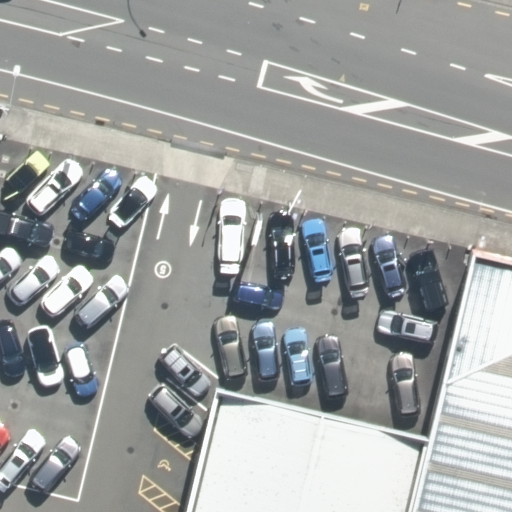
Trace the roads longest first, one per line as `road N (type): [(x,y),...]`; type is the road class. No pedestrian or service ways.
road 1 (secondary): [(234,62),(511,149)]
road 2 (secondary): [(234,62),(428,55),(511,64)]
road 3 (secondary): [(0,6),(234,62)]
